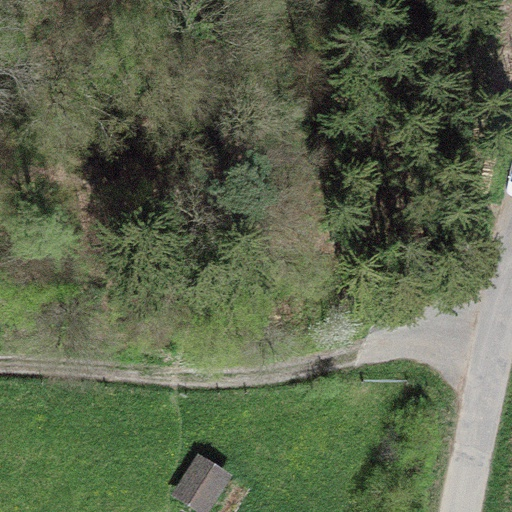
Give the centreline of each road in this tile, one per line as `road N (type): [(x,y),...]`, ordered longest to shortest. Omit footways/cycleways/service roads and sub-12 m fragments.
road 1 (track): [(0,359),(201,374),(485,326)]
road 2 (unclassified): [(511,250),(485,326),(457,511)]
